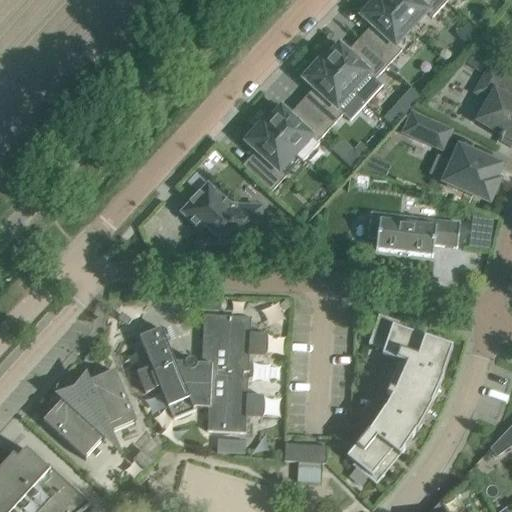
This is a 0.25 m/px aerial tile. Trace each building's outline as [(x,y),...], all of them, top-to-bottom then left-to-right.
[(378,0),(362,17),(376,30),(363,44),(388,67),(402,52),(396,46),(411,30),(378,0)] [(380,0),(378,0),(411,30),(427,13),(432,19),(446,4),(441,0),(382,0),(382,1),(380,0)] [(321,62),(320,63),(366,105),(382,87),(375,81),(388,67),(363,44),(351,58),(340,47),(324,64),(321,62)] [(320,63),(304,80),(318,93),(305,107),(330,130),(343,116),(350,122),(366,105),(320,63)] [(511,81),(491,67),(476,93),(490,101),(486,109),(478,122),(501,135),(499,138),(511,145),(511,102),(505,98),(511,86),(511,81)] [(282,110),(266,127),(296,156),(303,162),(319,145),(317,143),(330,130),(305,107),(293,120),(282,110)] [(442,151),(451,133),(413,116),(405,134),(442,151)] [(260,156),(246,171),(271,194),(286,178),(280,172),(296,156),(266,127),(263,125),(246,143),(260,156)] [(340,140),(331,150),(353,170),(362,161),(340,140)] [(494,181),(500,168),(460,150),(445,183),(449,185),(448,188),(460,193),(461,190),(489,203),(491,199),(495,196),(497,191),(496,187),(498,182),(494,181)] [(392,164),(374,156),(362,169),(387,177),(392,164)] [(231,207),(208,186),(181,214),(201,233),(205,229),(215,237),(214,246),(260,248),(262,209),(231,207)] [(399,218),(371,214),(368,238),(378,239),(376,251),(433,258),(434,246),(458,249),(461,225),(419,220),(418,227),(398,225),(399,218)] [(492,237),(494,219),(475,216),(473,235),(492,237)] [(491,238),(471,236),(469,248),(489,250),(491,238)] [(376,486),(399,458),(416,434),(417,434),(433,406),(432,405),(444,378),(443,378),(453,349),(427,341),(428,339),(405,331),(407,326),(379,316),(369,345),(384,351),(382,356),(399,363),(389,386),(397,390),(396,391),(397,391),(395,393),(390,390),(387,396),(392,399),(385,411),(370,434),(369,433),(362,441),(362,440),(347,459),(354,465),(352,467),(376,486)] [(202,366),(197,365),(197,364),(196,363),(195,362),(194,361),(193,361),(192,360),(190,360),(189,361),(188,361),(187,362),(186,363),(185,364),(185,365),(176,364),(162,330),(140,339),(151,367),(137,374),(145,395),(160,389),(173,421),(195,412),(194,409),(208,410),(207,433),(246,435),(247,419),(263,420),(264,397),(248,396),(249,381),(243,380),(243,373),(249,373),(250,358),(266,358),(267,336),(251,335),(252,319),(204,317),(202,366)] [(137,425),(115,372),(82,386),(85,393),(72,402),(67,397),(43,423),(85,462),(87,460),(85,459),(101,442),(103,443),(104,441),(98,436),(108,428),(111,436),(114,435),(113,433),(134,424),(135,426),(137,425)] [(511,426),(490,450),(496,458),(511,446),(511,426)] [(326,466),(326,465),(327,448),(285,446),(284,463),(326,466)] [(0,511),(82,511),(91,506),(50,469),(48,471),(26,450),(17,460),(14,457),(15,456),(14,455),(0,470),(0,511)] [(298,464),(297,484),(321,486),(322,466),(298,464)] [(445,511),(439,503),(431,511),(445,511)]
